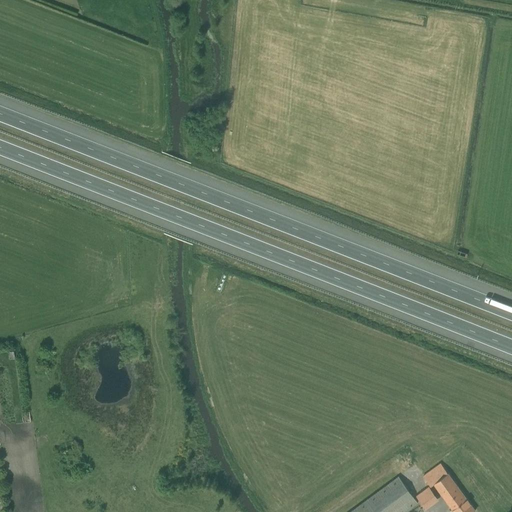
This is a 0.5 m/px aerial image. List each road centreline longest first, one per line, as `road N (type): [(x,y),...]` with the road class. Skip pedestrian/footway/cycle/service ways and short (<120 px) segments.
road 1 (motorway): [(511,313),(0,113)]
road 2 (motorway): [(0,148),(511,347)]
